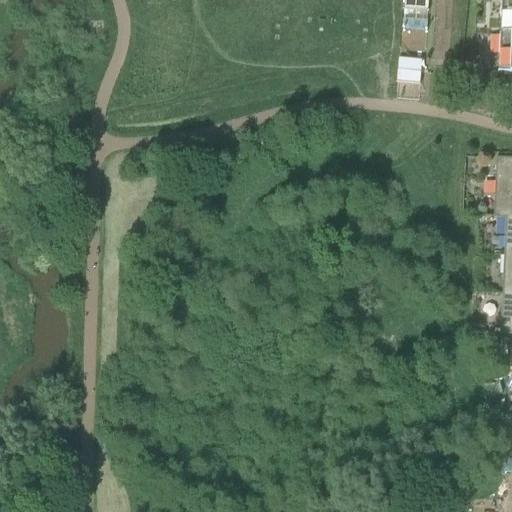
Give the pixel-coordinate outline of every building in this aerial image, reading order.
[(511,0),(500,0),(496,76),(511,76),(511,0)] [(511,219),(511,160),(495,160),(492,220),(505,221),(505,220),(511,219)] [(505,221),(503,259),(511,259),(511,219),(505,220),(505,221)] [(511,259),(503,259),(501,297),(511,297),(511,259)] [(511,297),(501,297),(499,335),(511,335),(511,297)]
